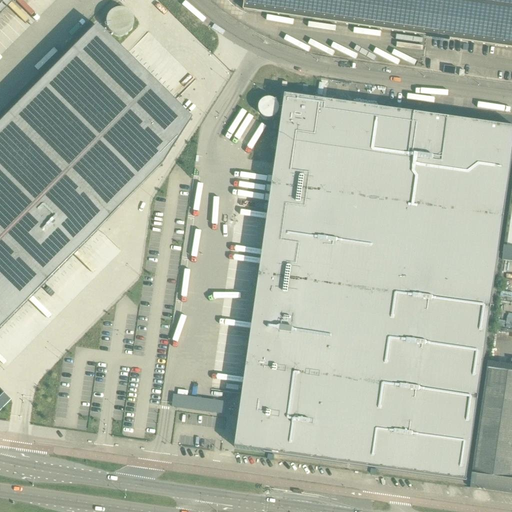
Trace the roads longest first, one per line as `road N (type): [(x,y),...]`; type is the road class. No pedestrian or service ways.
road 1 (unclassified): [(511,506),(0,435)]
road 2 (unclassified): [(188,0),(229,33),(291,62),(511,98)]
road 3 (secondary): [(196,494),(0,463)]
road 4 (secondary): [(0,493),(139,511)]
road 5 (secondary): [(319,511),(196,494)]
